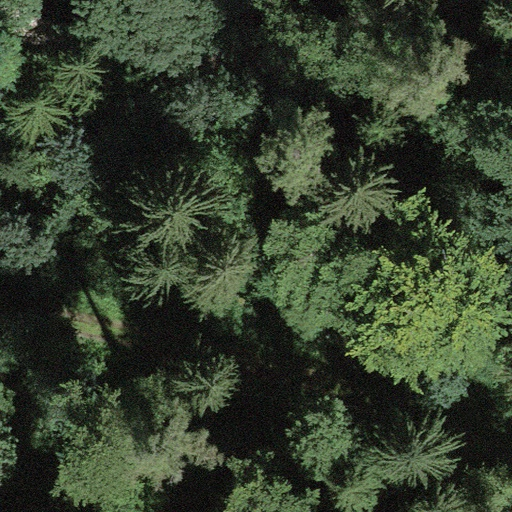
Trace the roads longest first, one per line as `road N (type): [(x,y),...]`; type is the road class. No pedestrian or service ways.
road 1 (track): [(511,477),(438,423),(0,304)]
road 2 (track): [(460,0),(246,68),(0,22)]
